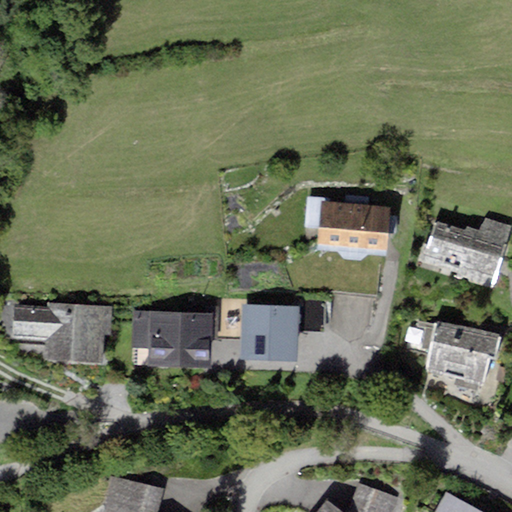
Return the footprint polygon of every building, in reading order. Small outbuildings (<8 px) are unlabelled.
[(338,206),(332,250),(403,253),(408,211),(338,206)] [(442,222),(429,265),(507,291),(511,274),(511,226),(496,221),(490,233),(442,222)] [(331,333),(332,293),(297,293),(297,307),(311,307),(311,333),(331,333)] [(219,315),(141,313),(141,351),(159,352),(159,368),(227,371),(226,329),(235,329),(235,304),(219,303),(219,315)] [(59,310),(24,309),(24,341),(60,342),(59,365),(113,367),(112,337),(123,337),(123,309),(59,305),(59,310)] [(297,307),(254,308),(256,361),(311,361),(311,333),(311,307),(297,307)] [(432,353),(435,325),(419,323),(416,351),(432,353)] [(511,336),(442,325),(433,371),(495,388),(504,361),(511,360),(511,356),(511,336)] [(166,511),(171,489),(117,479),(110,511),(166,511)] [(397,511),(401,501),(363,486),(355,511),(336,501),(327,511),(397,511)] [(479,511),(446,494),(435,511),(479,511)]
